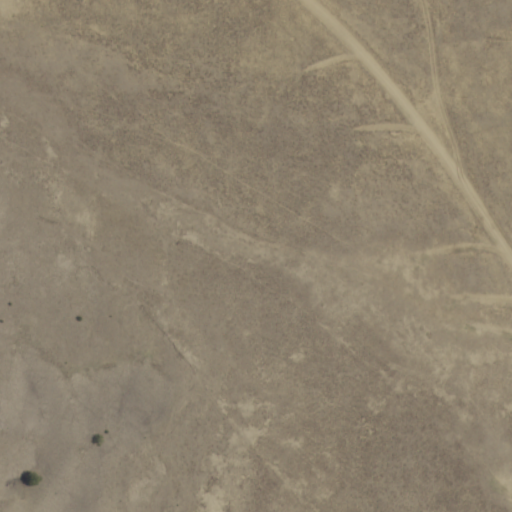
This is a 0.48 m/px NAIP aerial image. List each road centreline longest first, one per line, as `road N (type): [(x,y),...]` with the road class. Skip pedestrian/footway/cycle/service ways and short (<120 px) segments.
road 1 (residential): [(196,0),(307,57),(407,152),(470,263),(511,461)]
road 2 (residential): [(384,130),(359,0)]
